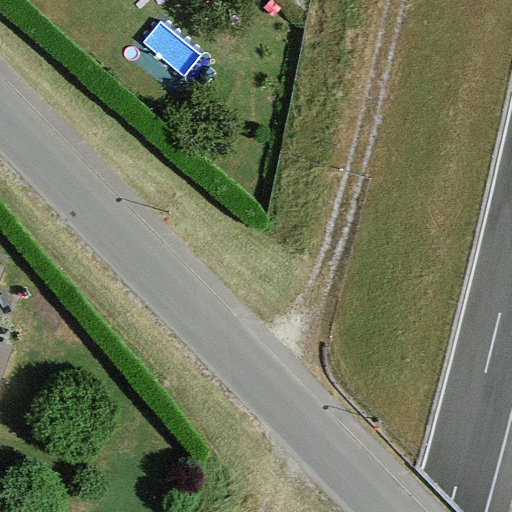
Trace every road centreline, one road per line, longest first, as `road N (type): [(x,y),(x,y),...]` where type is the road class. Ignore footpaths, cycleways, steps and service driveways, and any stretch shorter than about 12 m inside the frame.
road 1 (unclassified): [(0,114),(389,511)]
road 2 (track): [(258,511),(365,151),(393,0)]
road 3 (motorway): [(466,0),(339,511)]
road 4 (motorway): [(450,511),(511,270)]
